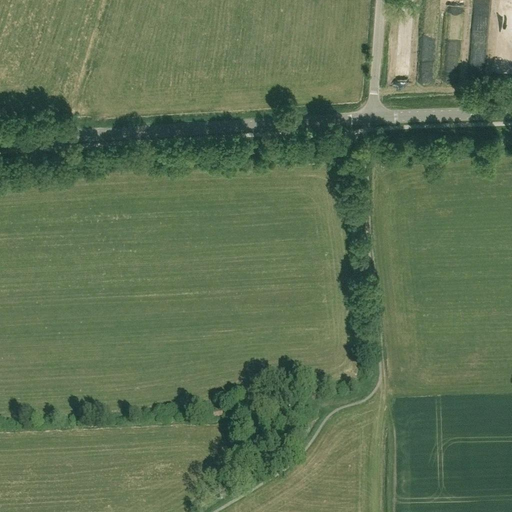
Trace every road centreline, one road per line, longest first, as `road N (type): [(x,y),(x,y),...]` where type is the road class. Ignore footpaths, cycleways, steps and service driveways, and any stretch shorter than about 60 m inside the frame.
road 1 (tertiary): [(371,118),(0,141)]
road 2 (tertiary): [(371,118),(511,114)]
